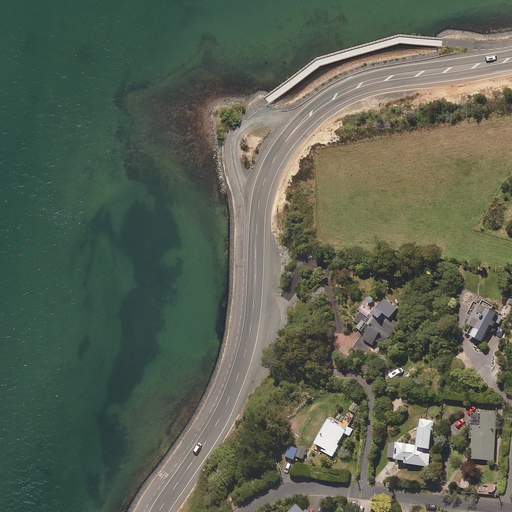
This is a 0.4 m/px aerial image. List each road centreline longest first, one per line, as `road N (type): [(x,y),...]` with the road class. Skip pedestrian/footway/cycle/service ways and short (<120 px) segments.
road 1 (secondary): [(511,59),(357,86),(290,134),(258,204),(250,331),(236,378),(158,511)]
road 2 (residential): [(511,511),(320,487),(276,494),(246,511)]
